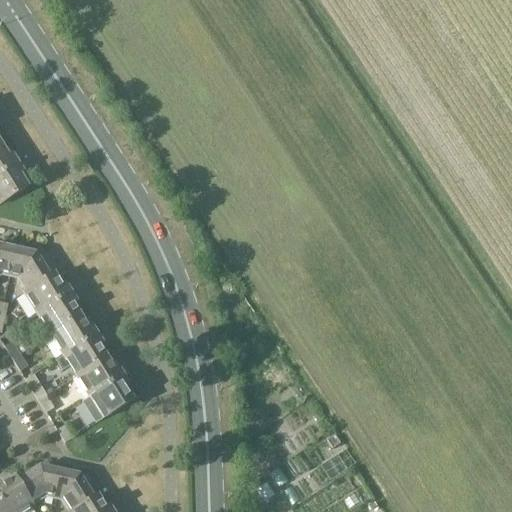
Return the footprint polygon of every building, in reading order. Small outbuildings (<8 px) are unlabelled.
[(0,175),(16,165),(11,157),(7,159),(0,147),(0,175)] [(16,165),(0,175),(0,205),(27,189),(18,175),(21,173),(16,165)] [(8,278),(14,251),(0,247),(0,276),(8,278)] [(14,251),(8,278),(17,280),(25,294),(49,279),(35,256),(14,251)] [(53,276),(49,279),(25,294),(23,295),(36,316),(70,295),(64,287),(61,289),(53,276)] [(70,295),(36,316),(49,337),(79,318),(71,306),(75,304),(70,295)] [(62,358),(96,337),(91,328),(87,331),(79,318),(49,337),(62,358)] [(96,337),(62,358),(57,361),(63,370),(68,366),(75,379),(105,360),(98,348),(101,346),(96,337)] [(18,341),(13,344),(12,343),(4,349),(12,361),(20,356),(20,355),(25,352),(18,341)] [(12,361),(20,373),(28,368),(20,356),(12,361)] [(105,360),(75,379),(89,400),(122,379),(117,370),(113,372),(105,360)] [(95,425),(132,402),(124,389),(127,387),(122,379),(89,400),(82,404),(95,425)] [(38,402),(46,397),(39,385),(30,390),(38,402)] [(38,402),(46,414),(54,409),(46,397),(38,402)] [(65,427),(57,432),(64,445),(73,439),(65,427)] [(16,484),(30,507),(44,499),(52,501),(59,474),(39,469),(16,484)] [(66,511),(76,511),(93,501),(78,478),(59,474),(52,501),(61,502),(66,511)] [(30,507),(16,484),(13,480),(1,488),(0,486),(0,504),(4,511),(28,511),(32,510),(30,507)] [(97,499),(93,501),(76,511),(110,511),(109,509),(105,511),(97,499)]
